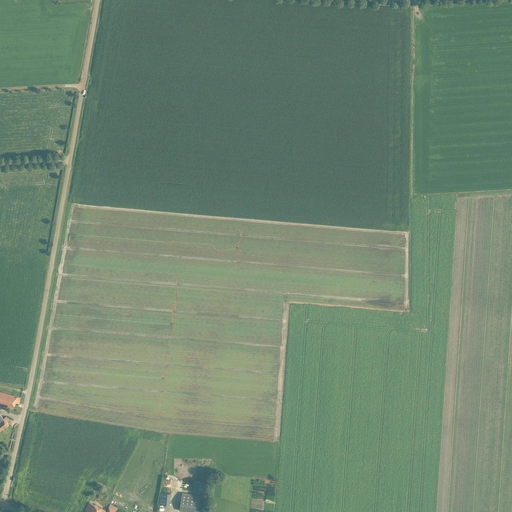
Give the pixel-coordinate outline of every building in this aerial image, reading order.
[(15,402),(19,403),(20,397),(7,394),(9,390),(0,387),(0,405),(13,409),(15,402)] [(0,430),(8,425),(6,422),(9,420),(6,416),(3,418),(0,414),(0,430)] [(201,492),(202,482),(194,481),(193,491),(201,492)] [(169,505),(171,493),(161,492),(160,504),(169,505)] [(180,510),(192,511),(197,511),(200,495),(183,492),(180,510)] [(104,511),(106,510),(89,502),(84,511),(104,511)]
